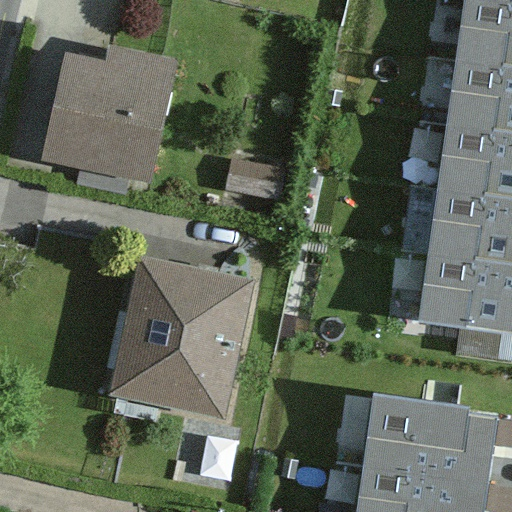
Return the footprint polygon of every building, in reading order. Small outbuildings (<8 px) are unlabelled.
[(511,0),(464,0),(456,54),(511,62),(511,0)] [(70,54),(49,151),(150,172),(174,62),(110,48),(107,62),(70,54)] [(511,62),(456,54),(447,119),(511,128),(511,62)] [(511,128),(447,119),(438,184),(511,194),(511,128)] [(286,169),(232,160),(228,189),(282,198),(286,169)] [(511,194),(438,184),(429,247),(511,258),(511,194)] [(511,258),(429,247),(418,316),(511,330),(511,258)] [(141,257),(113,388),(223,412),(251,281),(141,257)] [(372,396),(363,464),(488,480),(492,443),(496,419),(497,414),(372,396)] [(511,421),(496,419),(492,443),(511,446),(511,421)] [(363,464),(356,511),(483,511),(483,509),(487,485),(488,480),(363,464)] [(511,511),(511,488),(487,485),(483,509),(504,511),(511,511)]
